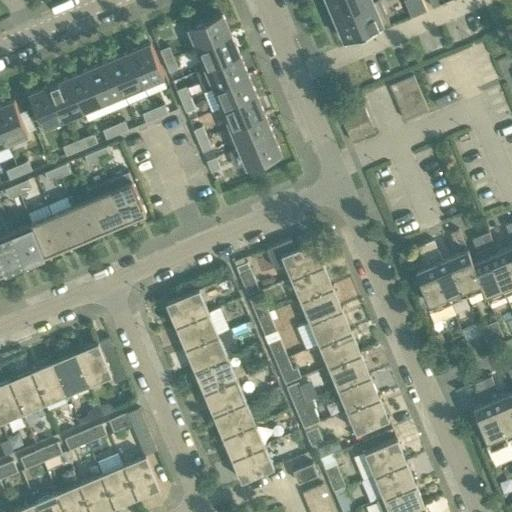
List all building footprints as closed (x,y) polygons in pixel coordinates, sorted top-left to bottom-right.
[(373,0),(372,0),(328,0),(335,16),(373,0)] [(372,0),(373,0),(335,16),(345,39),(389,21),(380,0),(372,0)] [(222,11),(189,25),(197,45),(230,31),(222,11)] [(230,31),(197,45),(206,65),(239,51),(230,31)] [(150,41),(130,50),(144,83),(164,74),(150,41)] [(170,45),(160,48),(165,59),(174,55),(170,45)] [(130,50),(110,58),(124,91),(144,83),(130,50)] [(239,51),(206,65),(214,85),(247,71),(239,51)] [(174,55),(165,59),(170,71),(179,67),(174,55)] [(110,58),(90,67),(103,100),(124,91),(110,58)] [(89,67),(69,75),(83,108),(103,100),(89,67)] [(247,71),(214,85),(223,105),(256,92),(247,71)] [(413,74),(390,83),(395,95),(418,85),(413,74)] [(69,75),(49,84),(63,117),(83,108),(69,75)] [(49,84),(29,92),(43,125),(63,117),(49,84)] [(186,85),(177,89),(181,99),(190,95),(186,85)] [(418,85),(395,95),(399,106),(423,97),(418,85)] [(256,92),(223,105),(231,126),(264,112),(256,92)] [(190,95),(181,99),(186,110),(195,107),(190,95)] [(360,96),(337,105),(342,117),(365,107),(360,96)] [(423,97),(399,106),(404,118),(428,108),(423,97)] [(14,99),(0,104),(0,122),(9,144),(10,144),(8,140),(28,131),(14,99)] [(164,102),(153,107),(156,116),(168,111),(164,102)] [(153,107),(143,112),(146,120),(156,116),(153,107)] [(365,107),(342,117),(347,128),(370,119),(365,107)] [(264,112),(231,126),(240,146),(273,132),(264,112)] [(125,119),(113,124),(117,133),(128,128),(125,119)] [(370,119),(347,128),(351,140),(375,130),(370,119)] [(0,122),(0,148),(9,144),(0,122)] [(113,124),(103,128),(107,137),(117,133),(113,124)] [(203,125),(194,128),(198,139),(207,135),(203,125)] [(273,132),(240,146),(248,166),(281,152),(273,132)] [(207,135),(198,139),(203,150),(212,146),(207,135)] [(85,136),(73,141),(77,150),(88,145),(85,136)] [(73,141),(63,145),(67,154),(77,150),(73,141)] [(107,145),(95,150),(99,159),(110,154),(107,145)] [(95,150),(85,154),(89,163),(99,159),(95,150)] [(216,158),(208,162),(212,172),(221,169),(216,158)] [(28,160),(17,164),(20,173),(32,168),(28,160)] [(67,162),(55,167),(59,175),(71,170),(67,162)] [(17,164),(7,169),(10,177),(20,173),(17,164)] [(55,167),(45,171),(49,180),(59,175),(55,167)] [(129,170),(109,178),(112,186),(126,220),(138,214),(143,213),(146,211),(132,178),(129,170)] [(27,178),(15,183),(19,192),(31,187),(27,178)] [(109,178),(88,187),(92,195),(106,228),(108,227),(112,225),(126,220),(112,186),(109,178)] [(15,183),(5,187),(9,196),(19,192),(15,183)] [(106,228),(92,195),(72,203),(86,236),(106,228)] [(86,236),(72,203),(52,212),(66,245),(86,236)] [(66,245),(52,212),(32,220),(45,253),(66,245)] [(45,253),(32,220),(11,229),(25,262),(45,253)] [(459,227),(450,231),(454,241),(459,243),(464,240),(459,227)] [(25,262),(11,229),(0,233),(0,258),(5,270),(25,262)] [(489,230),(481,233),(486,246),(492,244),(493,240),(489,230)] [(481,233),(473,237),(477,247),(481,248),(486,246),(481,233)] [(291,237),(266,248),(274,267),(285,263),(291,276),(324,262),(314,239),(295,247),(291,237)] [(434,238),(426,241),(431,254),(436,252),(438,248),(434,238)] [(425,265),(416,269),(427,293),(418,297),(424,311),(429,309),(434,321),(455,312),(451,301),(434,261),(431,254),(426,241),(417,245),(425,265)] [(473,260),(484,287),(483,288),(488,301),(506,293),(489,253),(486,246),(481,248),(477,247),(481,257),(473,260)] [(511,260),(506,246),(489,253),(506,293),(511,290),(511,260)] [(468,247),(451,254),(467,294),(483,288),(484,287),(473,260),(468,247)] [(451,254),(434,261),(451,301),(467,294),(451,254)] [(247,261),(236,266),(242,280),(253,276),(247,261)] [(324,262),(291,276),(300,298),(333,284),(324,262)] [(253,276),(242,280),(246,290),(257,285),(253,276)] [(333,284),(300,298),(309,320),(342,306),(333,284)] [(199,288),(166,301),(176,324),(208,310),(199,288)] [(261,293),(249,298),(253,307),(264,302),(261,293)] [(505,311),(511,308),(511,296),(500,301),(505,311)] [(264,302),(253,307),(257,316),(268,311),(264,302)] [(218,306),(208,310),(176,324),(185,346),(218,332),(227,328),(218,306)] [(342,306),(309,320),(319,342),(352,328),(342,306)] [(268,311),(257,316),(261,325),(272,320),(268,311)] [(496,321),(481,328),(483,333),(486,341),(488,340),(492,339),(502,334),(496,321)] [(352,328),(319,342),(328,364),(361,351),(352,328)] [(218,332),(185,346),(195,368),(227,354),(224,347),(224,346),(218,332)] [(483,333),(467,339),(470,348),(486,341),(483,333)] [(98,341),(76,350),(89,381),(111,372),(115,381),(127,376),(110,336),(98,341)] [(288,344),(272,351),(276,360),(287,355),(285,350),(290,348),(288,344)] [(76,350),(54,359),(67,391),(89,381),(76,350)] [(361,351),(328,364),(338,386),(370,373),(361,351)] [(227,354),(195,368),(204,390),(243,373),(240,365),(233,368),(228,355),(233,353),(232,352),(227,354)] [(287,355),(276,360),(280,369),(291,365),(287,355)] [(54,359),(31,368),(45,400),(67,391),(54,359)] [(291,365),(280,369),(286,383),(302,376),(298,366),(293,368),(291,365)] [(31,368),(9,378),(22,409),(45,400),(31,368)] [(243,373),(204,390),(213,412),(246,398),(237,377),(244,374),(243,373)] [(370,373),(338,386),(347,408),(379,395),(370,373)] [(491,374),(482,378),(507,438),(511,435),(511,401),(507,391),(499,395),(491,374)] [(9,378),(0,381),(0,418),(0,419),(22,409),(9,378)] [(483,401),(473,405),(489,443),(486,444),(491,457),(511,449),(507,438),(482,378),(474,381),(483,401)] [(299,381),(288,386),(291,395),(302,390),(299,381)] [(302,390),(291,395),(295,404),(306,400),(302,390)] [(379,395),(347,408),(356,430),(389,417),(379,395)] [(306,400),(295,404),(299,414),(315,407),(317,406),(313,397),(306,400)] [(246,398),(213,412),(223,434),(256,420),(246,398)] [(86,414),(78,417),(80,422),(81,423),(103,414),(99,404),(87,409),(86,414)] [(315,407),(299,414),(305,426),(321,420),(315,407)] [(128,410),(109,418),(114,430),(132,422),(128,410)] [(256,420),(223,434),(232,456),(265,443),(256,422),(262,419),(261,418),(256,420)] [(102,421),(65,437),(70,448),(107,432),(102,421)] [(318,427),(307,431),(310,440),(321,435),(318,427)] [(321,435),(310,440),(314,449),(325,445),(321,435)] [(365,450),(354,455),(364,477),(374,473),(407,459),(397,437),(365,450)] [(57,440),(21,456),(25,467),(62,451),(57,440)] [(265,443),(232,456),(241,478),(274,465),(265,443)] [(103,445),(86,450),(90,465),(107,461),(103,445)] [(333,450),(318,456),(320,458),(325,466),(336,462),(337,461),(333,450)] [(145,452),(123,462),(137,494),(159,485),(145,452)] [(13,459),(0,464),(0,477),(18,470),(13,459)] [(407,459),(374,473),(383,495),(416,481),(407,459)] [(313,460),(293,468),(298,481),(318,473),(313,460)] [(123,462),(101,471),(115,504),(137,494),(123,462)] [(336,462),(325,466),(334,489),(346,484),(336,462)] [(71,484),(57,490),(65,511),(92,511),(79,481),(73,468),(65,471),(71,484)] [(101,471),(79,481),(92,511),(95,511),(115,504),(101,471)] [(336,511),(323,481),(303,490),(311,511),(336,511)] [(416,481),(383,495),(390,511),(405,511),(425,503),(416,481)] [(65,511),(57,490),(34,500),(39,511),(65,511)] [(39,511),(34,500),(12,509),(13,511),(39,511)] [(428,511),(425,503),(405,511),(428,511)]
